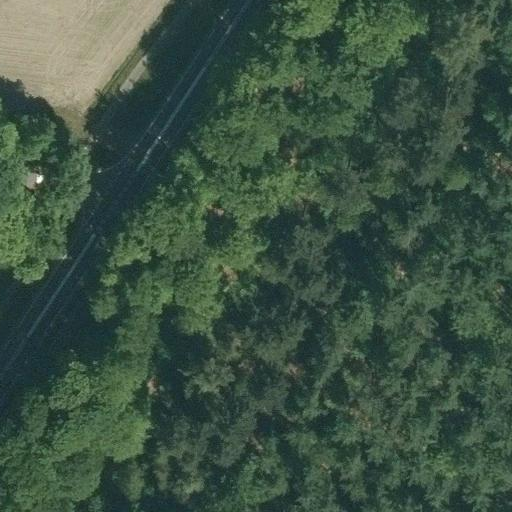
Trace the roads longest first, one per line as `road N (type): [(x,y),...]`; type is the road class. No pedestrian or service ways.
road 1 (primary): [(111,207),(241,0)]
road 2 (primary): [(0,380),(111,207)]
